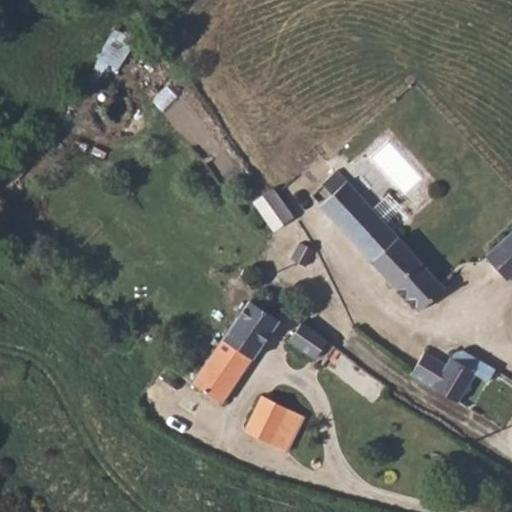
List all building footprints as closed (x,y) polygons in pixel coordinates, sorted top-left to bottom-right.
[(123,67),(135,35),(112,26),(100,58),(123,67)] [(331,196),(317,206),(417,314),(420,318),(447,293),(444,289),(396,236),(337,174),(322,187),(331,196)] [(293,219),(290,215),(273,192),(262,202),(254,209),(276,235),(293,219)] [(511,238),(491,262),(511,280),(511,278),(511,238)] [(300,246),(297,252),(289,263),(303,268),(313,254),(300,246)] [(194,389),(221,408),(281,327),(263,313),(265,309),(269,304),(269,298),(264,293),(256,292),(249,297),(252,302),(250,304),(189,385),(194,389)] [(326,347),(301,329),(289,346),(311,361),(326,347)] [(431,349),(416,373),(455,396),(469,372),(431,349)] [(455,396),(470,405),(485,381),(469,372),(455,396)] [(263,399),(244,435),(286,455),(304,420),(263,399)]
